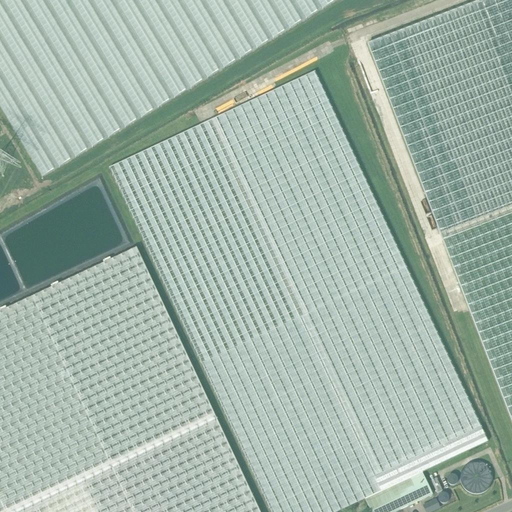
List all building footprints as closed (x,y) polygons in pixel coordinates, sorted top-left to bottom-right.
[(0,0),(0,102),(45,178),(339,0),(0,0)] [(511,0),(485,0),(367,45),(443,243),(511,423),(511,0)] [(488,442),(315,73),(110,168),(270,511),(338,511),(365,500),(370,511),(396,511),(432,495),(422,473),(488,442)] [(260,511),(137,249),(0,313),(0,511),(260,511)] [(492,479),(492,476),(491,473),(490,471),(488,469),(486,466),(482,465),(479,464),(477,463),(474,464),(471,464),(468,466),(465,468),(464,470),(462,473),(461,476),(461,479),(461,482),(462,485),(463,488),(465,490),(467,492),(470,494),(472,494),(475,495),(479,495),(481,494),(484,493),(486,491),(489,489),(491,486),(492,483),(492,479)] [(431,480),(437,493),(442,491),(437,478),(431,480)]
